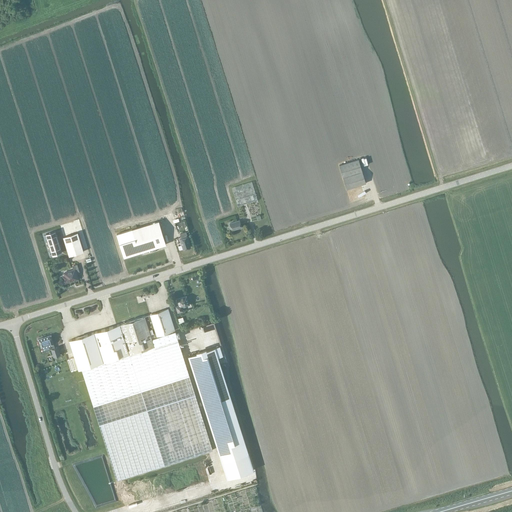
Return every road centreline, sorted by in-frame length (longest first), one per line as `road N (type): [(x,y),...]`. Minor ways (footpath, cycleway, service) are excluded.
road 1 (unclassified): [(13,322),(511,165)]
road 2 (unclassified): [(75,511),(13,322)]
